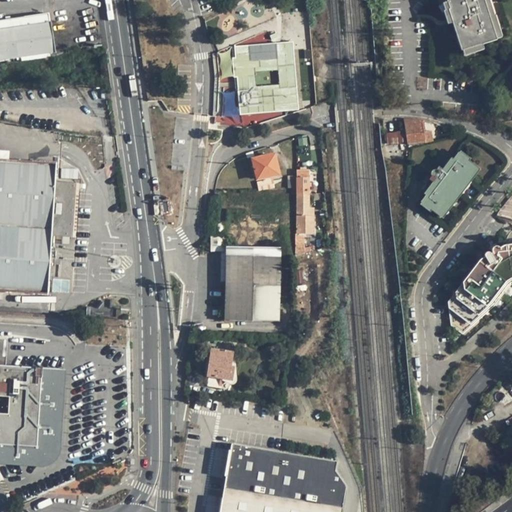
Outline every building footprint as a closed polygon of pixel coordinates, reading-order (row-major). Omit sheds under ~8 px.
[(449,11),(462,51),(480,46),(481,46),(498,41),(484,0),(447,0),(451,10),(449,11)] [(0,60),(54,53),(50,23),(49,14),(0,20),(0,60)] [(292,41),(232,46),(238,115),(298,110),(292,41)] [(406,121),(410,145),(424,143),(422,122),(406,121)] [(433,131),(434,124),(425,122),(424,129),(433,131)] [(387,145),(406,143),(405,130),(386,132),(387,145)] [(9,150),(0,149),(0,158),(9,159),(9,150)] [(276,157),(255,161),(259,181),(281,177),(276,157)] [(0,288),(46,291),(49,235),(74,236),(77,182),(56,180),(57,161),(9,159),(0,158),(0,288)] [(435,190),(426,201),(444,215),(480,173),(464,159),(446,181),(438,175),(429,186),(435,190)] [(299,173),(298,191),(299,191),(299,225),(298,225),(298,257),(307,254),(305,235),(316,235),(316,210),(312,209),(312,173),(299,173)] [(511,249),(503,251),(502,248),(500,248),(497,248),(495,249),(493,250),(493,252),(494,255),(492,256),(491,254),(489,254),(487,254),(486,256),(486,258),(487,259),(450,308),(452,327),(464,335),(474,326),(509,281),(511,280),(511,249)] [(228,257),(227,322),(281,323),(282,258),(228,257)] [(94,308),(94,316),(114,317),(115,309),(108,308),(108,302),(101,302),(100,308),(94,308)] [(0,334),(0,463),(52,464),(64,450),(66,367),(0,366),(0,338),(0,334)] [(213,350),(209,377),(211,378),(209,387),(223,389),(224,380),(234,382),(236,369),(233,369),(235,354),(213,350)] [(226,490),(333,511),(344,511),(348,487),(336,472),(337,463),(233,445),(226,490)] [(333,511),(226,490),(221,511),(333,511)]
